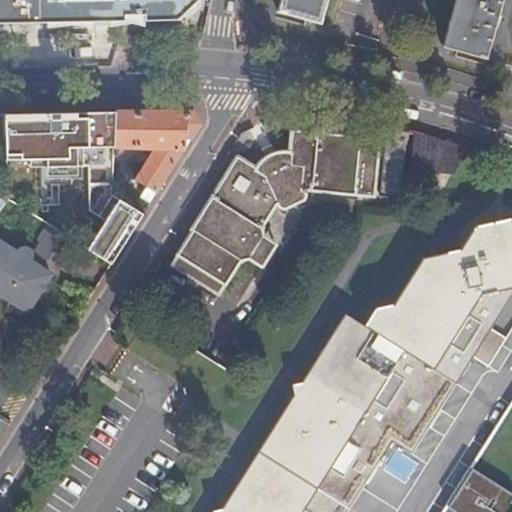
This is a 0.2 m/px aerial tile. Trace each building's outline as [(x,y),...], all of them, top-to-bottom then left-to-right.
[(0,0),(0,23),(177,20),(197,0),(0,0)] [(276,0),(274,8),(317,20),(322,0),(276,0)] [(451,0),(439,46),(481,58),(490,27),(494,15),(497,0),(451,0)] [(150,112),(114,113),(112,147),(153,148),(133,181),(144,188),(154,194),(181,150),(183,149),(198,125),(190,113),(150,112)] [(114,113),(4,115),(5,160),(49,160),(49,167),(87,167),(86,211),(104,221),(85,250),(109,265),(140,215),(110,195),(112,147),(114,113)] [(247,259),(248,259),(261,237),(261,236),(259,230),(261,228),(259,226),(274,203),(276,202),(278,205),(278,206),(279,206),(279,207),(280,207),(281,207),(281,208),(282,208),(283,207),(301,198),(302,198),(302,197),(303,197),(303,196),(303,195),(300,189),(304,188),(371,195),(376,144),(358,142),(359,136),(290,129),(288,150),(288,149),(287,149),(286,149),(285,149),(284,149),(283,149),(282,150),(282,149),(281,150),(280,150),(279,150),(278,150),(277,150),(276,150),(275,151),(274,151),(273,151),(273,152),(272,152),(271,151),(271,152),(270,152),(270,153),(269,153),(268,153),(267,154),(266,154),(265,155),(264,155),(263,156),(262,157),(261,158),(260,158),(260,159),(259,159),(259,160),(258,160),(258,161),(257,161),(256,162),(256,163),(255,164),(254,165),(254,166),(253,166),(253,167),(236,157),(190,230),(191,231),(169,266),(215,295),(238,260),(239,261),(240,260),(247,259)] [(378,195),(387,195),(398,197),(404,131),(385,129),(378,195)] [(413,131),(408,131),(408,167),(452,170),(467,148),(413,131)] [(147,204),(154,194),(144,188),(138,198),(147,204)] [(511,220),(509,219),(474,225),(460,248),(419,256),(389,303),(370,307),(359,325),(345,316),(341,314),(314,355),(292,390),(213,511),(326,511),(379,430),(396,441),(500,278),(511,276),(511,220)] [(36,245),(39,247),(45,251),(55,237),(46,230),(36,245)] [(27,266),(33,270),(38,262),(61,278),(75,258),(66,252),(70,246),(55,237),(45,251),(39,247),(27,266)] [(261,237),(248,259),(260,266),(274,244),(261,237)] [(14,257),(0,247),(0,300),(6,305),(2,314),(16,319),(20,314),(22,316),(47,280),(33,270),(27,266),(26,265),(27,264),(27,263),(28,262),(28,261),(28,259),(27,257),(26,256),(25,254),(24,253),(22,253),(21,253),(19,253),(17,254),(16,254),(15,255),(14,257)] [(149,319),(163,329),(175,311),(160,301),(149,319)] [(511,511),(511,509),(501,503),(502,498),(458,473),(434,511),(511,511)]
